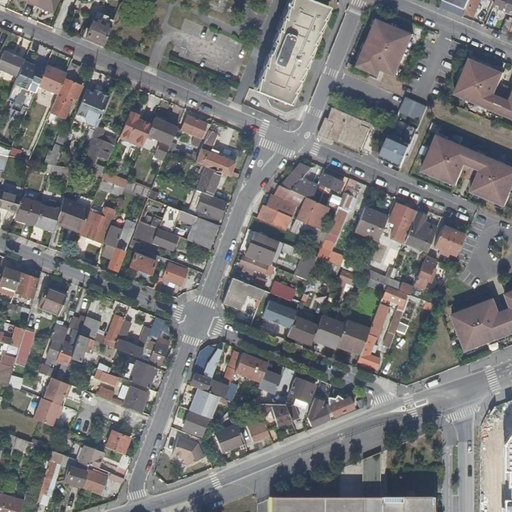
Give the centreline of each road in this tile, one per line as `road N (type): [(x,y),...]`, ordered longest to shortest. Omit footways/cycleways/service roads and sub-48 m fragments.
road 1 (residential): [(293,140),(0,16)]
road 2 (tertiary): [(140,508),(376,415)]
road 3 (residential): [(376,415),(376,390),(197,321)]
road 4 (residential): [(0,243),(197,321)]
road 5 (residential): [(197,321),(243,198),(293,140)]
road 6 (residential): [(140,508),(134,481),(197,321)]
road 7 (residential): [(472,217),(293,140)]
road 8 (residential): [(293,140),(305,131),(360,0)]
road 9 (residential): [(386,0),(511,52)]
